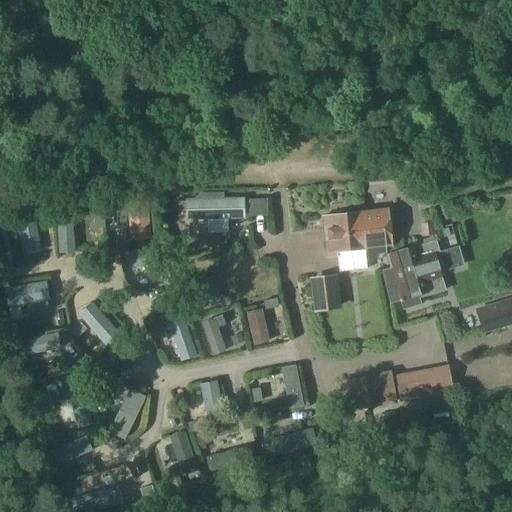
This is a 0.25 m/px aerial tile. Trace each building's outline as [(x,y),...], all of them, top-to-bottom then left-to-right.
[(224,198),(224,193),(200,193),(194,199),(193,199),(193,220),(208,220),(208,233),(228,233),(228,219),(245,219),(244,198),(224,198)] [(128,200),(130,242),(148,241),(146,199),(128,200)] [(267,199),(248,200),(249,216),(267,215),(267,199)] [(41,220),(51,219),(49,205),(40,207),(41,220)] [(368,269),(367,252),(387,250),(386,244),(392,243),(389,207),(360,210),(360,209),(355,210),(352,207),(341,208),(338,212),(323,213),(328,258),(338,257),(340,272),(368,269)] [(56,211),(59,253),(75,252),(72,210),(56,211)] [(32,214),(19,216),(24,243),(36,241),(32,214)] [(95,229),(105,228),(104,216),(94,216),(95,229)] [(434,222),(420,225),(422,237),(436,234),(434,222)] [(392,266),(384,269),(382,269),(390,302),(400,300),(403,309),(422,303),(419,297),(445,289),(441,272),(465,266),(459,246),(440,252),(437,240),(419,245),(418,244),(388,253),(392,266)] [(162,251),(124,253),(125,271),(135,270),(137,268),(163,266),(162,251)] [(167,278),(172,290),(180,287),(176,275),(167,278)] [(214,276),(199,281),(205,299),(219,294),(214,276)] [(333,276),(313,279),(317,308),(338,305),(333,276)] [(48,282),(6,290),(9,304),(50,297),(48,282)] [(511,297),(477,308),(475,309),(480,324),(483,334),(511,325),(511,297)] [(190,310),(185,298),(176,302),(181,313),(182,313),(190,310)] [(277,298),(263,301),(265,309),(279,306),(277,298)] [(247,313),(254,347),(269,343),(261,310),(247,313)] [(170,329),(181,361),(197,355),(182,313),(181,313),(165,319),(168,329),(170,329)] [(225,324),(222,315),(200,323),(212,356),(226,352),(218,327),(225,324)] [(21,333),(18,320),(7,322),(9,335),(21,333)] [(76,337),(85,329),(80,323),(71,331),(76,337)] [(58,333),(16,340),(19,355),(60,348),(58,333)] [(241,333),(230,337),(233,345),(244,341),(241,333)] [(280,367),(288,408),(303,405),(295,364),(280,367)] [(395,375),(399,401),(453,391),(448,366),(395,375)] [(41,380),(39,368),(27,371),(29,383),(41,380)] [(397,402),(391,371),(338,381),(345,413),(397,402)] [(223,421),(215,383),(202,386),(210,424),(223,421)] [(77,428),(91,424),(82,385),(67,389),(77,428)] [(123,439),(145,396),(129,388),(108,431),(123,439)] [(250,390),(252,403),(267,400),(265,388),(250,390)] [(271,426),(283,423),(280,413),(268,416),(271,426)] [(202,428),(200,423),(194,419),(189,421),(192,431),(202,428)] [(57,425),(46,428),(49,440),(60,436),(57,425)] [(274,453),(282,451),(314,443),(311,428),(270,438),(274,453)] [(195,434),(197,446),(209,443),(206,431),(195,434)] [(182,475),(196,471),(184,432),(170,436),(182,475)] [(54,464),(92,450),(86,435),(48,449),(54,464)] [(119,441),(107,435),(102,444),(114,450),(119,441)] [(210,471),(251,461),(247,446),(206,456),(210,471)] [(93,488),(103,482),(97,471),(68,487),(74,498),(85,492),(86,496),(95,491),(93,488)] [(175,489),(182,486),(179,475),(171,478),(175,489)] [(156,485),(159,494),(171,490),(168,481),(156,485)] [(143,497),(154,493),(152,485),(140,489),(143,497)]
